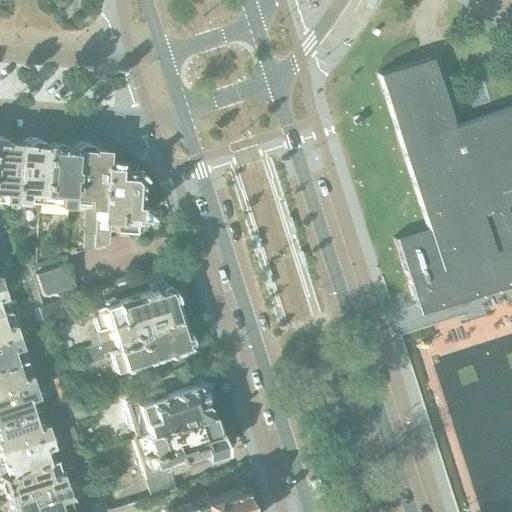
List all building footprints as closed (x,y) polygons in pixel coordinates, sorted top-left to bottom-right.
[(421,60),(375,75),(403,162),(433,257),(414,263),(412,263),(428,312),(430,312),(429,311),(427,303),(433,301),(448,296),(463,291),(511,275),(511,249),(508,236),(507,234),(506,234),(497,206),(511,200),(511,107),(461,124),(445,128),(437,102),(422,56),(421,57),(421,60)] [(0,201),(7,202),(12,144),(4,143),(4,142),(0,138),(0,201)] [(38,204),(42,146),(42,145),(37,140),(28,140),(23,144),(12,144),(7,202),(10,202),(9,212),(20,213),(21,203),(38,204)] [(80,251),(90,248),(99,161),(100,150),(90,149),(85,144),(76,143),(70,147),(70,148),(67,207),(83,208),(81,225),(82,225),(82,234),(80,251)] [(38,204),(67,207),(70,148),(42,146),(38,204)] [(99,161),(90,248),(91,248),(91,249),(105,244),(106,232),(133,234),(134,222),(136,222),(142,217),(143,206),(138,201),(133,200),(135,179),(129,172),(117,171),(117,162),(99,161)] [(71,287),(64,266),(34,275),(41,297),(71,287)] [(12,280),(21,277),(19,270),(10,273),(12,280)] [(24,286),(21,277),(12,280),(11,281),(14,289),(24,286)] [(89,347),(176,319),(171,302),(173,301),(175,298),(172,290),(169,289),(167,289),(166,286),(164,287),(162,282),(147,286),(148,292),(115,303),(114,299),(111,298),(102,301),(101,304),(95,306),(96,308),(87,311),(94,331),(86,334),(89,347)] [(61,317),(56,302),(56,301),(32,309),(37,324),(61,317)] [(0,338),(12,335),(4,310),(0,311),(0,338)] [(176,319),(89,347),(81,350),(86,366),(95,363),(101,361),(100,356),(106,354),(112,372),(143,362),(148,364),(157,361),(160,356),(169,355),(170,358),(173,359),(181,357),(183,354),(181,349),(185,348),(186,347),(185,345),(188,344),(189,342),(185,331),(184,330),(180,331),(176,319)] [(0,366),(20,360),(12,335),(0,338),(0,366)] [(83,358),(80,351),(68,355),(71,363),(83,358)] [(0,396),(28,387),(20,360),(0,366),(0,396)] [(0,421),(36,410),(28,387),(0,396),(0,421)] [(203,415),(199,404),(205,402),(207,398),(204,390),(200,388),(195,389),(194,387),(162,397),(160,390),(148,394),(150,401),(135,406),(144,434),(203,415)] [(93,413),(89,400),(63,408),(68,421),(93,413)] [(0,448),(43,434),(36,410),(0,421),(0,448)] [(220,453),(214,432),(215,431),(215,425),(213,419),(209,414),(208,415),(208,414),(203,415),(144,434),(128,439),(147,497),(172,490),(167,471),(202,459),(220,453)] [(61,428),(60,423),(48,427),(50,431),(61,428)] [(0,475),(52,460),(43,434),(0,448),(0,475)] [(4,502),(64,483),(65,482),(61,470),(56,472),(52,460),(0,475),(0,492),(1,493),(4,502)] [(69,511),(74,511),(74,510),(68,511),(64,497),(68,496),(64,483),(4,502),(7,511),(69,511)] [(243,511),(236,489),(164,511),(243,511)] [(150,511),(155,510),(151,499),(111,511),(150,511)] [(99,511),(105,510),(103,501),(95,503),(97,511),(99,511)]
